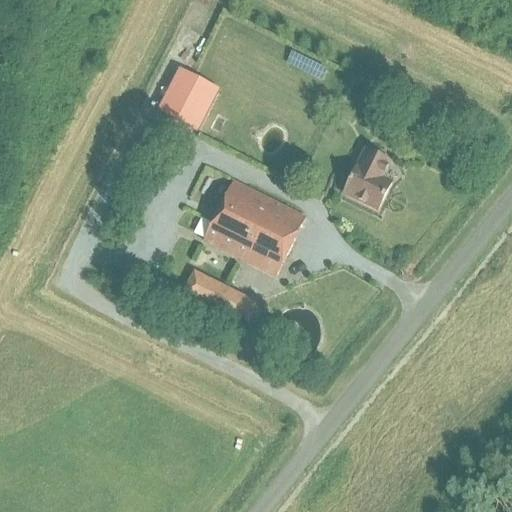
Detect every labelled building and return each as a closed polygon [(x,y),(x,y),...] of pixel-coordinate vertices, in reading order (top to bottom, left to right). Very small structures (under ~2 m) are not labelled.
[(321,78),(328,64),(297,48),(290,61),(321,78)] [(180,71),(158,114),(197,134),(219,91),(180,71)] [(389,165),(375,157),(366,153),(345,195),(377,211),(390,185),(381,181),(389,165)] [(306,220),(283,209),(233,184),(203,243),(276,279),(306,220)] [(182,301),(243,332),(256,307),(194,276),(182,301)]
